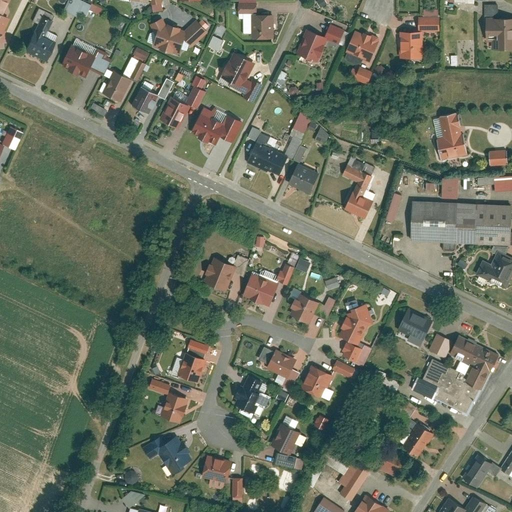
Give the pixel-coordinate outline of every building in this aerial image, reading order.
[(0,0),(0,17),(3,19),(4,17),(12,0),(0,0)] [(99,14),(101,8),(82,0),(67,0),(63,10),(76,16),(78,12),(86,15),(88,10),(99,14)] [(511,19),(499,19),(499,5),(486,5),(486,19),(486,40),(495,39),(496,49),(511,48),(511,19)] [(253,16),(254,41),(277,41),(276,16),(253,16)] [(3,19),(0,17),(0,34),(5,37),(13,21),(4,17),(3,19)] [(52,21),(42,17),(25,53),(46,63),(58,38),(47,32),(52,21)] [(421,19),(421,33),(403,33),(403,60),(426,60),(426,34),(442,34),(442,19),(421,19)] [(166,22),(153,27),(159,40),(155,50),(181,59),(181,57),(195,51),(211,36),(197,21),(185,33),(169,27),(166,22)] [(318,65),(330,41),(340,45),(347,32),(333,25),(326,38),(309,30),(297,54),(318,65)] [(364,35),(358,33),(349,53),(373,63),(383,40),(366,32),(364,35)] [(136,46),(132,54),(144,61),(149,53),(136,46)] [(73,47),(63,68),(86,79),(96,58),(73,47)] [(264,85),(250,77),(257,64),(234,52),(217,84),(255,103),(264,85)] [(456,65),(456,56),(447,56),(447,65),(456,65)] [(130,57),(123,74),(137,80),(144,63),(130,57)] [(357,65),(352,77),(366,84),(371,71),(357,65)] [(281,71),(277,82),(281,84),(286,73),(281,71)] [(114,72),(103,94),(121,103),(132,81),(114,72)] [(200,77),(196,86),(202,88),(206,80),(200,77)] [(179,130),(191,108),(199,112),(209,94),(194,86),(185,103),(173,96),(160,120),(179,130)] [(158,95),(142,87),(132,106),(148,114),(158,95)] [(436,140),(440,159),(467,153),(458,113),(443,116),(448,138),(436,140)] [(224,125),(201,114),(191,135),(215,146),(224,125)] [(314,138),(324,143),(330,133),(320,128),(314,138)] [(11,145),(0,140),(0,165),(1,167),(11,145)] [(247,162),(278,177),(289,155),(257,140),(247,162)] [(505,164),(505,150),(487,150),(487,164),(505,164)] [(289,184),(309,193),(319,171),(299,162),(289,184)] [(358,182),(355,190),(345,210),(366,220),(376,200),(365,195),(374,175),(350,164),(344,176),(358,182)] [(477,184),(493,184),(493,176),(476,177),(477,184)] [(511,176),(493,176),(493,190),(511,189),(511,176)] [(457,177),(441,177),(440,198),(457,198),(457,177)] [(394,192),(385,219),(393,222),(402,195),(394,192)] [(511,206),(414,202),(412,242),(463,241),(511,243),(511,206)] [(205,249),(195,274),(219,284),(229,259),(205,249)] [(292,251),(288,262),(294,265),(299,254),(292,251)] [(482,261),(475,275),(506,290),(511,276),(511,260),(497,253),(491,266),(482,261)] [(232,267),(244,271),(249,258),(237,254),(232,267)] [(299,257),(295,268),(306,272),(310,261),(299,257)] [(280,281),(252,269),(241,294),(269,306),(280,281)] [(336,277),(325,279),(327,289),(338,287),(336,277)] [(290,313),(311,324),(321,303),(301,292),(290,313)] [(347,312),(337,332),(361,343),(371,321),(366,300),(345,305),(347,312)] [(424,311),(399,300),(389,322),(414,333),(424,311)] [(452,340),(436,332),(428,349),(444,357),(446,354),(452,340)] [(499,355),(456,333),(452,340),(446,354),(468,365),(463,374),(461,379),(477,387),(482,390),(499,355)] [(258,362),(277,372),(287,352),(268,343),(258,362)] [(175,374),(197,382),(205,359),(183,351),(175,374)] [(292,381),(316,392),(327,369),(303,358),(292,381)] [(331,368),(349,377),(354,367),(335,358),(331,368)] [(453,369),(431,358),(420,379),(416,377),(410,389),(430,398),(431,397),(465,413),(471,400),(477,387),(461,379),(463,374),(453,369)] [(226,397),(247,406),(250,399),(258,403),(265,389),(254,384),(257,376),(239,368),(226,397)] [(150,377),(147,387),(166,394),(169,384),(150,377)] [(279,390),(277,398),(286,400),(288,392),(279,390)] [(161,415),(183,422),(190,397),(168,391),(161,415)] [(280,448),(292,426),(271,414),(259,437),(280,448)] [(409,451),(425,427),(409,416),(393,440),(409,451)] [(325,430),(329,419),(322,417),(319,428),(325,430)] [(179,458),(187,454),(183,447),(186,446),(178,433),(176,435),(172,429),(160,436),(156,430),(138,441),(145,453),(154,448),(167,470),(181,462),(179,458)] [(364,461),(389,471),(396,452),(372,442),(364,461)] [(485,457),(469,446),(453,470),(469,481),(485,457)] [(511,448),(499,469),(511,477),(511,448)] [(233,459),(207,453),(202,475),(227,481),(233,459)] [(276,453),(274,464),(303,469),(304,458),(276,453)] [(343,493),(362,466),(345,454),(330,475),(335,479),(331,485),(343,493)] [(495,475),(499,468),(492,464),(487,471),(495,475)] [(312,487),(320,471),(314,468),(306,483),(312,487)] [(129,470),(126,482),(135,484),(138,472),(129,470)] [(232,502),(242,502),(242,477),(232,477),(232,502)] [(378,511),(383,505),(357,487),(346,504),(347,505),(342,511),(378,511)] [(131,488),(120,499),(128,508),(140,497),(131,488)] [(458,501),(440,490),(425,511),(468,511),(478,498),(465,489),(458,501)] [(342,511),(344,510),(323,496),(311,511),(342,511)]
